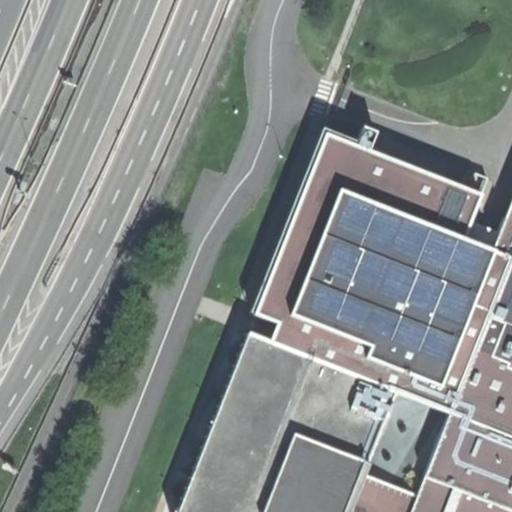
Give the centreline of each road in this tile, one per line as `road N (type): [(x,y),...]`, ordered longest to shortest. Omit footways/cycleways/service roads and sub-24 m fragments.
road 1 (trunk): [(0,409),(129,165),(198,0)]
road 2 (trunk): [(0,309),(139,0)]
road 3 (trunk): [(68,0),(0,162)]
